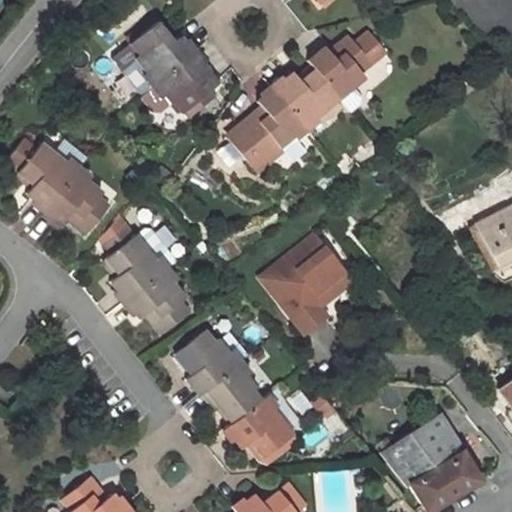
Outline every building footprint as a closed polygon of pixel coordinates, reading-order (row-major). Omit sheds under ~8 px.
[(172,41),(155,21),(128,44),(137,55),(133,59),(153,83),(190,53),(178,37),(172,41)] [(337,97),(347,110),(357,102),(357,96),(349,87),(362,77),(359,73),(385,52),(369,32),(354,45),(348,38),(328,54),(323,48),(307,60),(309,62),(312,66),(337,97)] [(190,53),(153,83),(137,96),(153,116),(171,100),(180,111),(215,83),(190,53)] [(153,83),(133,59),(117,72),(137,96),(153,83)] [(309,62),(293,75),(297,79),(312,66),(309,62)] [(312,66),(297,79),(293,75),(291,73),(271,89),(301,126),(337,97),(312,66)] [(261,108),(227,136),(255,170),(279,149),(277,147),(301,126),(271,89),(255,102),(261,108)] [(24,193),(43,209),(74,171),(51,153),(39,142),(33,149),(20,138),(2,160),(16,171),(14,172),(30,185),(24,193)] [(405,138),(396,144),(397,147),(406,141),(405,138)] [(85,158),(63,139),(51,153),(74,171),(85,158)] [(401,152),(410,146),(406,141),(397,147),(401,152)] [(65,216),(85,232),(107,205),(96,195),(99,192),(74,171),(43,209),(60,222),(65,216)] [(495,269),(511,260),(511,177),(498,185),(511,201),(511,204),(472,225),(495,269)] [(103,259),(116,275),(112,278),(108,281),(123,300),(161,271),(133,236),(132,236),(122,224),(100,242),(110,253),(108,255),(108,256),(103,259)] [(313,234),(258,277),(301,333),(324,315),(317,306),(313,300),(314,293),(342,270),(313,234)] [(99,263),(112,278),(116,275),(103,259),(99,263)] [(313,300),(317,306),(350,281),(342,270),(314,293),(313,300)] [(160,332),(186,311),(178,300),(182,297),(161,271),(123,300),(137,317),(144,312),(160,332)] [(203,331),(174,354),(190,373),(184,378),(197,395),(198,394),(235,365),(215,339),(212,342),(203,331)] [(214,410),(219,407),(231,422),(257,402),(249,391),(253,387),(235,365),(198,394),(212,412),(214,410)] [(511,380),(499,390),(511,408),(511,380)] [(17,394),(8,406),(29,422),(38,409),(17,394)] [(259,457),(289,433),(271,411),(261,399),(257,402),(231,422),(227,426),(223,429),(238,447),(246,441),(259,457)] [(297,421),(282,402),(271,411),(289,433),(297,421)] [(318,417),(335,438),(348,427),(331,406),(318,417)] [(219,407),(214,410),(227,426),(231,422),(219,407)] [(437,415),(379,453),(404,487),(409,485),(425,511),(475,479),(458,450),(433,466),(426,455),(422,458),(416,449),(445,430),(437,415)] [(458,450),(445,430),(416,449),(422,458),(426,455),(433,466),(458,450)] [(368,485),(386,508),(402,496),(384,473),(368,485)] [(118,511),(121,510),(109,495),(104,500),(87,479),(59,500),(67,511),(66,511),(118,511)] [(277,494),(291,511),(301,504),(287,486),(277,494)] [(291,511),(277,494),(275,491),(259,503),(253,495),(232,511),(291,511)]
